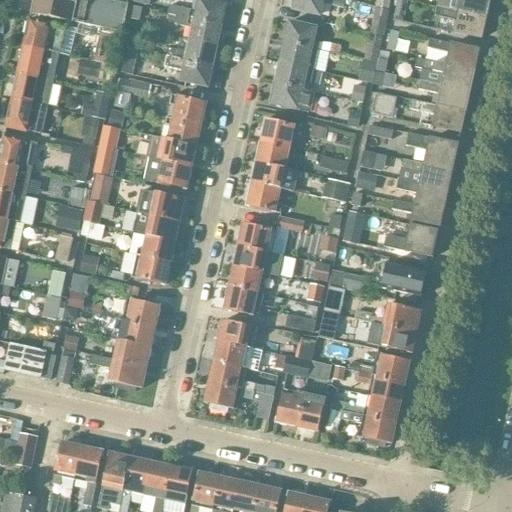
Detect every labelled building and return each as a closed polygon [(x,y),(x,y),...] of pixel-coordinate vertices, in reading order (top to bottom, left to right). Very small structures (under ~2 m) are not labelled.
[(34,0),(31,14),(70,23),(70,22),(121,33),(127,5),(102,0),(34,0)] [(225,20),(227,9),(225,8),(226,6),(198,0),(195,13),(191,12),(191,10),(170,6),(168,15),(176,17),(188,19),(221,27),(223,19),(225,20)] [(344,9),(345,2),(336,0),(292,0),(291,9),(293,9),(292,11),(320,18),(323,4),(344,9)] [(388,11),(390,0),(376,0),(375,9),(388,11)] [(488,8),(490,0),(457,0),(461,1),(458,15),(485,21),(486,17),(488,15),(489,10),(488,8)] [(403,18),(406,3),(397,1),(394,16),(403,18)] [(137,23),(140,9),(131,7),(127,21),(137,23)] [(382,38),(388,11),(375,9),(369,35),(382,38)] [(485,21),(458,15),(437,10),(435,18),(457,22),(454,34),(481,40),(482,37),(484,35),(485,31),(484,28),(485,21)] [(176,17),(174,25),(192,29),(189,42),(219,48),(221,36),(219,35),(221,27),(188,19),(176,17)] [(59,53),(64,28),(29,20),(24,46),(59,53)] [(314,45),(317,29),(289,23),(289,26),(287,25),(284,36),(286,37),(284,44),(318,52),(320,46),(314,45)] [(394,52),(399,33),(390,32),(386,50),(394,52)] [(135,49),(139,35),(128,33),(125,47),(135,49)] [(376,63),(382,38),(369,35),(363,61),(376,63)] [(106,63),(111,43),(100,40),(95,60),(106,63)] [(477,61),(479,51),(431,41),(429,49),(450,53),(447,67),(474,73),(475,70),(477,68),(478,63),(477,61)] [(216,61),(219,48),(189,42),(187,53),(168,48),(166,57),(212,67),(214,60),(216,61)] [(308,71),(311,58),(317,59),(318,52),(284,44),(283,52),(280,52),(278,65),(308,71)] [(53,80),(59,53),(24,46),(18,73),(39,77),(53,80)] [(131,76),(136,52),(125,50),(120,73),(131,76)] [(210,76),(212,67),(166,57),(164,69),(182,73),(180,83),(207,89),(208,87),(210,87),(212,77),(210,76)] [(472,82),(474,73),(447,67),(418,60),(416,68),(445,75),(442,86),(470,92),(470,91),(472,89),(473,84),(472,82)] [(93,77),(96,65),(80,61),(77,73),(93,77)] [(379,61),(376,72),(385,74),(387,63),(379,61)] [(364,62),(359,82),(371,84),(376,64),(364,62)] [(305,85),(308,71),(278,65),(275,77),(277,77),(275,86),(309,93),(311,86),(305,85)] [(18,73),(12,99),(41,105),(47,106),(53,80),(39,77),(18,73)] [(375,74),(373,85),(380,87),(381,84),(389,86),(391,77),(383,75),(383,76),(375,74)] [(146,99),(149,85),(120,79),(116,93),(146,99)] [(470,92),(442,86),(421,82),(420,90),(441,94),(437,108),(465,114),(466,111),(467,109),(469,104),(468,102),(470,92)] [(271,93),(269,103),(271,104),(271,106),(310,114),(315,94),(309,93),(275,86),(274,93),(271,93)] [(362,102),(365,90),(354,87),(351,100),(362,102)] [(392,119),(396,99),(375,95),(371,114),(392,119)] [(170,107),(167,120),(172,121),(199,127),(200,125),(202,124),(203,117),(202,115),(204,104),(172,97),(170,107)] [(12,99),(6,127),(35,133),(41,135),(47,106),(41,105),(12,99)] [(465,114),(437,108),(416,104),(415,112),(436,116),(433,129),(460,135),(461,131),(463,130),(464,124),(463,122),(465,114)] [(107,109),(83,105),(81,115),(105,120),(107,109)] [(120,131),(124,111),(111,108),(108,128),(120,131)] [(357,129),(360,115),(350,113),(347,126),(357,129)] [(199,127),(172,121),(167,120),(165,128),(171,129),(168,142),(194,148),(195,147),(197,146),(198,138),(197,136),(199,127)] [(291,147),(294,133),(299,134),(301,128),(267,120),(265,132),(263,133),(261,140),(262,143),(262,145),(295,152),(296,148),(291,147)] [(390,141),(392,132),(368,127),(366,136),(390,141)] [(99,147),(115,150),(119,131),(103,128),(99,147)] [(457,155),(458,151),(457,148),(458,145),(409,134),(407,143),(428,148),(424,166),(452,172),(456,157),(457,155)] [(0,162),(32,169),(38,144),(4,137),(0,155),(0,162)] [(151,138),(146,158),(149,159),(158,161),(190,168),(192,158),(194,158),(196,151),(194,149),(194,148),(168,142),(151,138)] [(285,171),(289,156),(294,157),(295,152),(262,145),(260,154),(257,155),(256,162),(258,164),(257,165),(285,171)] [(136,149),(134,155),(145,158),(147,151),(136,149)] [(371,170),(374,155),(363,152),(360,167),(371,170)] [(77,157),(74,174),(86,177),(90,160),(91,156),(78,153),(77,157)] [(347,174),(350,161),(323,156),(320,169),(347,174)] [(189,179),(191,172),(190,170),(190,168),(158,161),(149,159),(143,182),(185,191),(187,182),(189,179)] [(401,170),(398,182),(420,186),(448,193),(448,190),(450,188),(451,183),(450,181),(452,172),(424,166),(403,161),(401,170)] [(0,190),(26,196),(32,169),(0,162),(0,190)] [(293,194),(298,174),(285,171),(257,165),(257,166),(255,167),(253,174),(255,176),(253,186),(280,192),(281,191),(293,194)] [(368,191),(371,175),(359,173),(356,188),(368,191)] [(104,207),(110,179),(95,176),(91,193),(89,203),(101,206),(104,207)] [(345,204),(349,186),(326,181),(322,199),(345,204)] [(448,193),(420,186),(398,182),(396,191),(418,196),(416,204),(444,210),(445,209),(447,204),(446,201),(448,193)] [(277,205),(280,192),(253,186),(252,187),(250,188),(248,195),(250,198),(247,208),(281,216),(283,206),(277,205)] [(87,209),(89,203),(91,193),(71,189),(67,205),(87,209)] [(0,190),(0,218),(16,222),(21,223),(23,223),(32,225),(38,199),(26,196),(0,190)] [(181,211),(183,201),(143,192),(138,215),(146,216),(178,223),(178,222),(181,221),(182,213),(181,211)] [(360,207),(362,196),(353,194),(351,205),(360,207)] [(441,221),(444,210),(416,204),(394,199),(392,208),(414,213),(411,227),(439,233),(439,230),(441,229),(442,224),(441,221)] [(97,226),(101,206),(89,203),(87,209),(84,223),(97,226)] [(66,210),(62,228),(78,231),(82,212),(67,208),(66,210)] [(176,232),(178,223),(146,216),(144,224),(150,225),(147,238),(173,244),(174,243),(176,242),(177,235),(176,232)] [(338,231),(340,218),(330,216),(327,229),(338,231)] [(23,223),(21,223),(16,222),(0,218),(0,248),(17,252),(23,223)] [(358,244),(363,221),(349,218),(344,241),(358,244)] [(302,234),(304,225),(280,219),(278,229),(302,234)] [(99,241),(102,229),(89,226),(86,238),(99,241)] [(273,255),(277,233),(245,226),(242,236),(241,237),(239,244),(240,246),(240,248),(273,255)] [(436,247),(439,233),(411,227),(408,241),(387,236),(384,248),(433,259),(434,256),(435,254),(437,249),(436,247)] [(66,265),(72,241),(60,238),(54,262),(66,265)] [(173,254),(175,247),(173,245),(173,244),(147,238),(144,251),(138,250),(137,257),(169,264),(171,255),(173,254)] [(334,254),(337,241),(324,239),(322,251),(334,254)] [(236,258),(234,266),(235,268),(235,270),(262,276),(277,279),(282,257),(273,255),(240,248),(238,257),(236,258)] [(94,278),(98,260),(82,257),(78,274),(94,278)] [(168,275),(170,269),(168,266),(169,264),(137,257),(132,279),(164,286),(166,276),(168,275)] [(0,258),(0,284),(2,285),(11,287),(14,288),(20,263),(8,260),(0,258)] [(328,283),(331,269),(315,265),(312,280),(328,283)] [(422,298),(427,274),(389,265),(384,290),(422,298)] [(259,288),(262,276),(235,270),(233,270),(231,278),(233,279),(231,289),(263,297),(265,289),(259,288)] [(59,298),(64,275),(52,273),(47,295),(59,298)] [(363,295),(366,285),(343,280),(341,290),(363,295)] [(0,284),(0,294),(9,296),(10,287),(2,285),(0,284)] [(320,304),(323,289),(309,286),(306,301),(320,304)] [(259,319),(263,297),(231,289),(230,290),(228,291),(227,299),(228,301),(226,312),(259,319)] [(338,316),(343,293),(328,290),(323,313),(338,316)] [(81,310),(84,296),(69,293),(66,307),(81,310)] [(54,321),(59,301),(46,299),(42,318),(54,321)] [(117,301),(115,311),(117,314),(123,315),(122,320),(155,328),(157,320),(159,318),(160,311),(159,309),(160,308),(126,300),(120,299),(117,301)] [(356,311),(354,320),(372,324),(384,327),(416,334),(418,324),(420,324),(422,316),(420,314),(421,313),(416,312),(389,306),(385,320),(374,317),(374,315),(356,311)] [(73,323),(75,312),(66,310),(63,320),(73,323)] [(316,335),(319,323),(287,317),(284,328),(316,335)] [(153,338),(155,328),(122,320),(117,341),(150,348),(153,346),(154,340),(153,338)] [(252,348),(256,330),(223,322),(223,324),(221,325),(219,333),(221,335),(219,341),(252,348)] [(372,324),(367,345),(379,347),(411,355),(411,353),(414,352),(415,345),(414,343),(416,334),(384,327),(372,324)] [(74,352),(77,340),(65,337),(62,349),(74,352)] [(311,361),(315,343),(299,339),(295,357),(311,361)] [(318,339),(317,345),(333,348),(334,343),(318,339)] [(150,359),(151,352),(150,349),(150,348),(117,341),(112,361),(146,368),(148,360),(150,359)] [(215,352),(213,360),(214,362),(248,369),(259,372),(264,351),(252,348),(219,341),(217,352),(215,352)] [(11,343),(5,370),(42,377),(42,376),(50,377),(55,353),(47,351),(11,343)] [(352,363),(350,370),(361,372),(372,375),(405,383),(407,374),(409,373),(411,367),(409,364),(409,363),(377,355),(374,369),(362,366),(362,365),(352,363)] [(144,378),(146,368),(112,361),(92,356),(90,365),(111,370),(108,383),(118,385),(117,389),(134,393),(135,389),(141,390),(141,388),(144,387),(145,380),(144,378)] [(281,371),(284,358),(277,356),(274,370),(281,371)] [(68,386),(73,361),(61,358),(55,383),(68,386)] [(307,380),(311,364),(288,359),(284,375),(307,380)] [(212,375),(210,382),(255,392),(256,386),(244,383),(248,369),(214,362),(214,363),(212,365),(210,373),(212,375)] [(312,362),(309,377),(321,379),(329,381),(332,367),(324,365),(312,362)] [(341,382),(344,370),(334,368),(331,380),(341,382)] [(405,383),(372,375),(361,372),(358,384),(370,387),(368,396),(400,404),(400,403),(403,402),(404,394),(403,392),(405,383)] [(206,393),(204,401),(205,403),(205,404),(211,406),(210,410),(228,414),(229,410),(238,412),(241,399),(260,403),(262,394),(255,392),(210,382),(208,393),(206,393)] [(298,427),(305,396),(284,391),(277,422),(298,427)] [(269,421),(275,397),(262,394),(260,403),(257,418),(269,421)] [(318,432),(325,400),(305,396),(298,427),(318,432)] [(400,415),(402,407),(400,404),(368,396),(365,409),(334,402),(332,410),(341,412),(396,424),(398,415),(400,415)] [(341,412),(339,420),(361,424),(358,439),(368,441),(367,445),(384,449),(385,444),(391,446),(391,445),(392,443),(394,442),(395,435),(394,433),(396,424),(341,412)] [(31,465),(37,439),(20,435),(18,444),(16,456),(14,462),(31,465)] [(6,441),(4,453),(16,456),(18,444),(6,441)] [(74,481),(82,449),(81,448),(80,447),(72,445),(71,446),(61,444),(52,484),(60,486),(61,478),(74,481)] [(90,509),(103,453),(94,451),(93,449),(85,448),(83,449),(82,449),(74,481),(88,484),(82,508),(90,509)] [(120,508),(131,460),(130,459),(128,457),(120,455),(118,457),(110,455),(98,509),(109,511),(110,505),(120,508)] [(144,497),(151,464),(150,464),(149,462),(141,460),(139,461),(131,460),(120,508),(118,511),(127,511),(131,496),(130,495),(131,494),(144,497)] [(164,501),(172,469),(163,467),(161,465),(154,463),(152,464),(151,464),(144,497),(156,499),(156,500),(155,500),(152,511),(161,511),(162,511),(164,501)] [(164,501),(162,511),(166,511),(183,511),(192,473),(183,471),(182,469),(174,468),(172,469),(164,501)] [(212,511),(220,479),(219,479),(217,477),(210,475),(208,477),(199,475),(190,511),(200,511),(201,509),(212,511)] [(213,511),(233,511),(240,484),(239,483),(238,482),(230,480),(229,481),(220,479),(212,511),(213,511)] [(240,484),(233,511),(254,511),(260,488),(252,486),(251,485),(243,483),(241,484),(240,484)] [(276,511),(281,493),(273,491),(271,489),(263,487),(261,489),(260,488),(254,511),(276,511)] [(32,511),(35,499),(5,494),(1,511),(32,511)] [(306,511),(309,499),(301,497),(300,495),(292,494),(290,495),(289,494),(284,511),(306,511)] [(328,511),(330,504),(328,503),(327,502),(320,500),(318,501),(309,499),(306,511),(328,511)]
